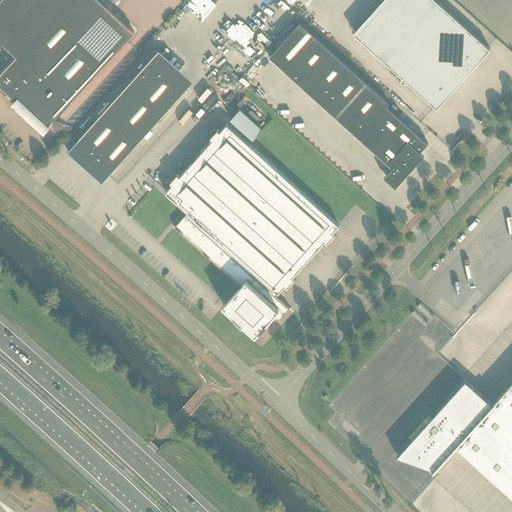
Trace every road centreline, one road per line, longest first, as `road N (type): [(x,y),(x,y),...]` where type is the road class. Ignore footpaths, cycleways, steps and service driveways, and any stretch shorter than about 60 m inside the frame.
road 1 (tertiary): [(275,402),(0,159)]
road 2 (secondary): [(275,402),(511,140)]
road 3 (motorway): [(187,511),(0,341)]
road 4 (unknown): [(0,115),(45,141),(153,13)]
road 5 (motorway): [(0,374),(151,511)]
road 6 (secondary): [(275,402),(390,511)]
